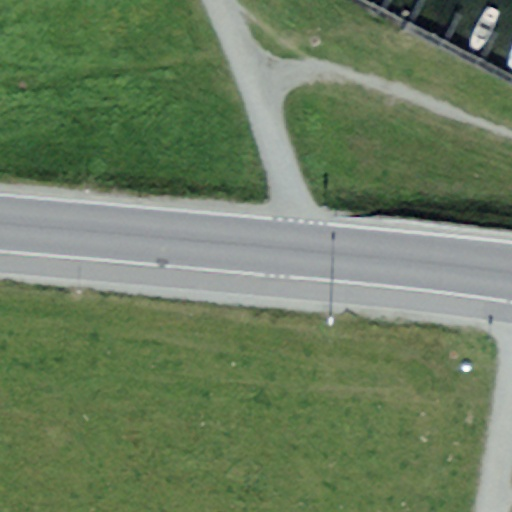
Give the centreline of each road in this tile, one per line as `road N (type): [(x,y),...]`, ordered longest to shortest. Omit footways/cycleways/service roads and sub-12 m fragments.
road 1 (tertiary): [(0,222),(511,279)]
road 2 (track): [(246,68),(326,71),(511,133)]
road 3 (track): [(295,251),(276,136),(216,0)]
road 4 (track): [(511,359),(486,511)]
